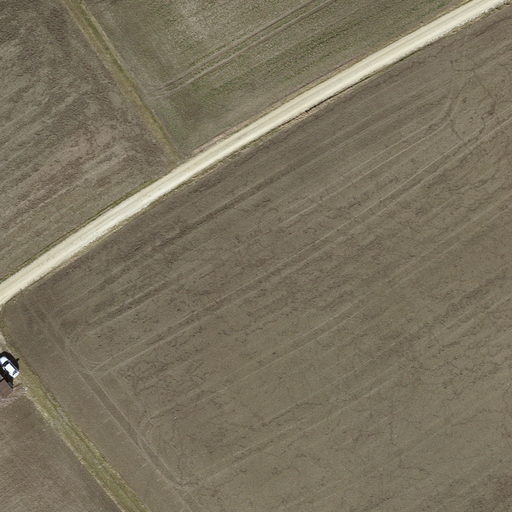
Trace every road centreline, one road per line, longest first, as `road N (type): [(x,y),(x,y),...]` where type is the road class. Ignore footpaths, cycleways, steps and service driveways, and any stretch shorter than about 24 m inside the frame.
road 1 (track): [(0,296),(173,175),(486,0)]
road 2 (track): [(142,511),(0,330)]
road 3 (track): [(173,175),(60,0)]
